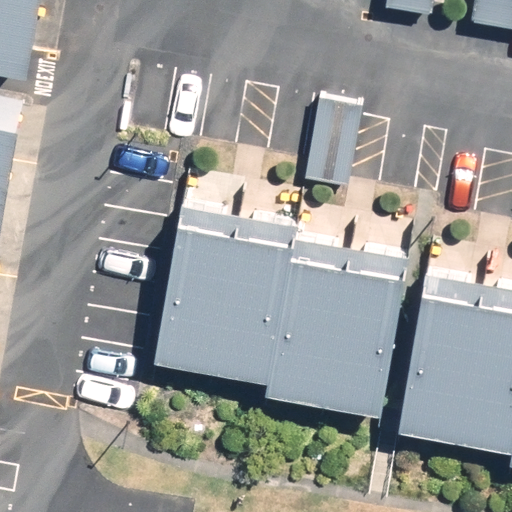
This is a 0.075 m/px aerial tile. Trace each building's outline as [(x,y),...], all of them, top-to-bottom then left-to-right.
[(29,0),(0,0),(0,54),(19,58),(29,0)] [(511,0),(395,0),(429,6),(430,0),(471,0),(469,13),(511,19),(511,0)] [(367,93),(314,86),(303,173),(356,180),(367,93)] [(0,170),(11,108),(0,106),(0,170)] [(176,196),(150,349),(262,368),(260,381),(374,401),(400,247),(294,230),(296,216),(176,196)] [(511,278),(420,264),(394,417),(507,436),(505,450),(511,450),(511,278)]
